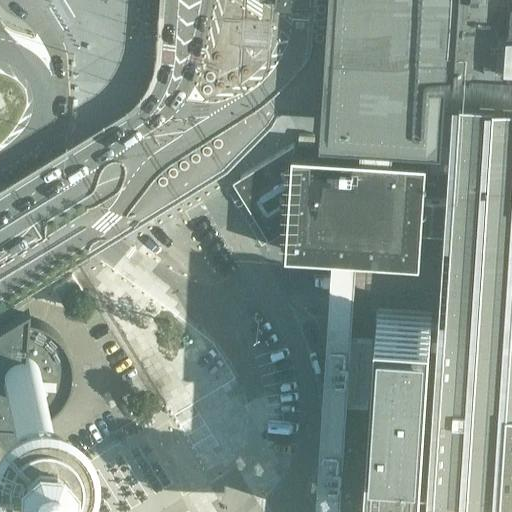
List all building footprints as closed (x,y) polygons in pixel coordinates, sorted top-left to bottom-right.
[(165,0),(163,60),(236,63),(238,28),(245,28),(244,37),(253,37),(262,38),(263,29),(271,30),(269,50),(293,52),(292,61),(319,63),(321,0),(165,0)] [(511,0),(321,0),(319,63),(319,66),(329,67),(326,111),(324,137),(345,138),(398,141),(445,145),(450,78),(454,78),(511,81),(511,0)] [(511,81),(454,78),(444,194),(443,226),(438,317),(432,317),(433,311),(377,308),(365,495),(341,494),(339,511),(415,511),(416,502),(421,502),(421,499),(426,498),(511,504),(511,81)] [(357,255),(420,259),(422,225),(443,226),(444,194),(425,192),(427,151),(399,150),(398,141),(345,138),(344,146),(294,143),(231,181),(267,239),(287,226),(286,251),(333,253),(315,511),(339,511),(341,494),(357,255)] [(0,435),(17,463),(19,421),(25,421),(32,420),(38,418),(46,415),(52,413),(58,409),(63,405),(67,401),(71,395),(75,390),(78,384),(79,377),(81,371),(81,364),(80,358),(79,351),(77,345),(74,339),(71,333),(66,328),(62,324),(56,320),(51,317),(44,314),(38,313),(26,312),(27,302),(0,318),(0,435)]
